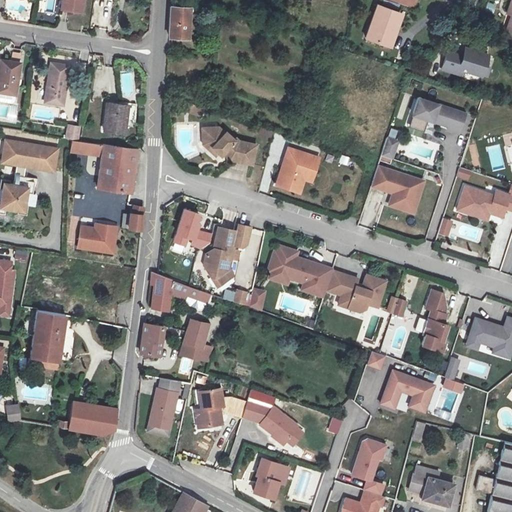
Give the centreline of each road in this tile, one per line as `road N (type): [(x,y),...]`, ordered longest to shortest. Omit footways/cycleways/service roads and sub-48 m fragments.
road 1 (residential): [(153,176),(511,293)]
road 2 (residential): [(117,449),(153,176)]
road 3 (residential): [(158,55),(0,28)]
road 4 (residential): [(117,449),(243,511)]
road 5 (residential): [(153,176),(158,55)]
